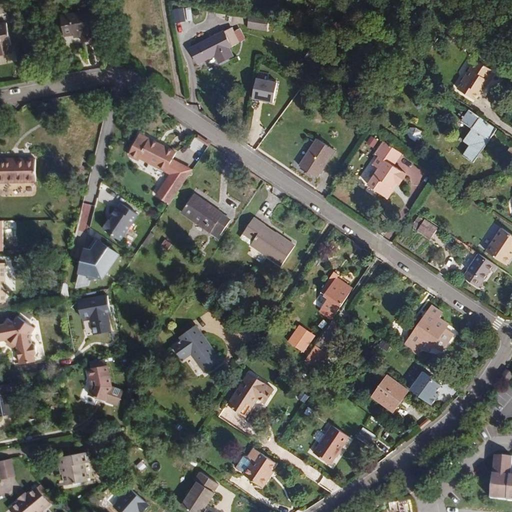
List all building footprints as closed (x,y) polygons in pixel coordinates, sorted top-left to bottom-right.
[(184,8),(173,9),(176,23),(186,22),(184,8)] [(96,31),(92,11),(61,16),(65,37),(74,35),(81,34),(82,38),(83,43),(96,41),(94,32),(96,31)] [(271,19),(252,16),(250,29),(269,32),(271,19)] [(0,56),(12,54),(10,46),(12,46),(7,23),(0,24),(0,56)] [(233,28),(190,49),(198,64),(216,56),(219,63),(233,56),(230,49),(240,43),(235,31),(233,28)] [(246,40),(240,29),(235,31),(240,43),(246,40)] [(393,57),(379,81),(393,89),(407,65),(393,57)] [(495,72),(476,60),(458,90),(476,101),(480,93),(482,94),(495,72)] [(279,84),(257,79),(253,100),(275,104),(279,84)] [(473,163),(497,129),(470,110),(466,114),(461,111),(459,114),(464,118),(462,121),(472,129),(464,141),(470,145),(463,155),(473,163)] [(416,142),(417,140),(421,134),(422,132),(416,128),(410,128),(407,133),(410,138),(416,142)] [(177,153),(148,138),(147,141),(138,136),(129,155),(140,161),(141,159),(167,172),(173,160),(177,153)] [(374,148),(378,141),(371,137),(367,144),(374,148)] [(318,178),(336,150),(318,139),(300,166),(318,178)] [(374,182),(392,195),(394,192),(393,189),(397,184),(401,186),(407,176),(394,168),(403,155),(384,143),(381,149),(382,150),(377,156),(379,158),(374,166),(380,170),(369,186),(370,188),(374,182)] [(17,162),(0,162),(0,183),(37,183),(37,159),(16,159),(17,162)] [(192,170),(173,160),(167,172),(171,174),(184,181),(192,170)] [(169,204),(184,181),(171,174),(156,195),(169,204)] [(374,182),(370,188),(387,199),(390,198),(392,195),(374,182)] [(224,214),(194,194),(181,213),(211,233),(213,230),(220,235),(231,220),(223,215),(224,214)] [(109,220),(106,225),(123,237),(138,215),(122,204),(118,209),(117,209),(112,216),(113,217),(111,221),(109,220)] [(251,245),(282,266),(295,246),(281,236),(278,240),(274,238),(276,234),(264,227),(265,225),(254,218),(243,234),(254,241),(251,245)] [(418,230),(431,239),(438,229),(425,220),(418,230)] [(123,237),(106,225),(103,229),(121,241),(123,237)] [(220,235),(213,230),(211,233),(218,238),(220,235)] [(511,235),(504,230),(488,253),(509,267),(511,261),(511,235)] [(155,235),(151,232),(142,245),(147,248),(155,235)] [(254,241),(243,234),(241,238),(251,245),(254,241)] [(121,253),(99,239),(93,248),(85,246),(79,271),(104,277),(121,253)] [(161,246),(168,250),(173,244),(166,240),(161,246)] [(490,270),(494,264),(492,263),(479,254),(468,271),(483,281),(490,270)] [(483,281),(468,271),(463,278),(478,288),(483,281)] [(332,320),(352,289),(337,279),(333,276),(322,292),(326,295),(325,296),(329,299),(320,312),(332,320)] [(108,294),(79,299),(82,317),(92,315),(95,332),(111,329),(108,313),(112,313),(108,294)] [(443,313),(433,306),(410,338),(405,346),(418,355),(423,348),(428,351),(433,344),(441,350),(453,334),(445,328),(448,324),(439,318),(443,313)] [(9,340),(17,346),(21,364),(36,362),(35,358),(39,354),(38,346),(33,343),(31,334),(35,328),(19,316),(14,323),(8,319),(3,324),(0,324),(0,341),(9,340)] [(351,331),(333,320),(315,347),(333,359),(351,331)] [(192,354),(204,372),(221,360),(197,326),(180,338),(182,340),(173,346),(183,360),(192,354)] [(299,328),(290,340),(298,347),(304,338),(310,342),(313,338),(299,328)] [(17,346),(9,340),(6,344),(14,349),(17,346)] [(106,359),(91,362),(92,368),(107,366),(106,359)] [(112,387),(108,365),(107,366),(92,368),(89,369),(91,385),(92,385),(88,395),(107,402),(112,387)] [(443,383),(424,369),(411,387),(434,405),(443,393),(438,390),(443,383)] [(505,370),(500,378),(507,382),(511,375),(505,370)] [(247,417),(258,398),(266,403),(274,390),(249,374),(229,405),(247,417)] [(394,412),(409,391),(388,376),(373,397),(394,412)] [(0,414),(15,412),(11,386),(0,387),(0,414)] [(333,425),(314,453),(331,464),(349,437),(333,425)] [(374,438),(363,431),(359,437),(371,444),(374,438)] [(273,471),(277,464),(254,448),(248,456),(244,457),(238,465),(237,464),(235,467),(235,469),(239,471),(239,470),(244,473),(243,475),(264,488),(270,479),(268,478),(273,471)] [(86,452),(59,458),(61,468),(63,468),(64,474),(66,485),(87,481),(84,463),(88,462),(86,452)] [(511,475),(510,475),(511,457),(494,455),(490,497),(507,499),(508,500),(511,500),(511,475)] [(15,477),(11,459),(0,461),(0,479),(0,480),(15,477)] [(205,502),(207,504),(214,493),(213,492),(218,484),(199,472),(194,480),(196,482),(191,489),(188,490),(185,495),(185,498),(181,505),(191,511),(203,511),(206,509),(204,508),(202,507),(205,502)] [(36,487),(10,509),(11,511),(41,511),(51,504),(50,503),(55,500),(42,484),(37,488),(36,487)]
